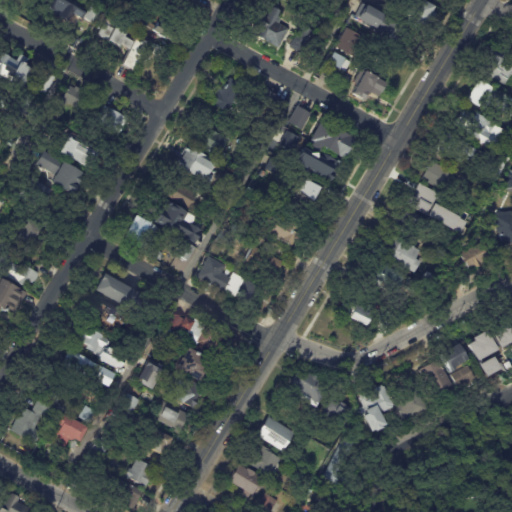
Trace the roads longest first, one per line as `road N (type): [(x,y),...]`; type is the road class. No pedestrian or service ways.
road 1 (tertiary): [(481,0),(175,511)]
road 2 (residential): [(91,238),(278,342),(324,357),(372,350),(511,284)]
road 3 (residential): [(233,0),(0,385)]
road 4 (residential): [(215,36),(399,137)]
road 5 (residential): [(0,20),(165,111)]
road 6 (residential): [(511,402),(398,456),(383,475),(385,511)]
